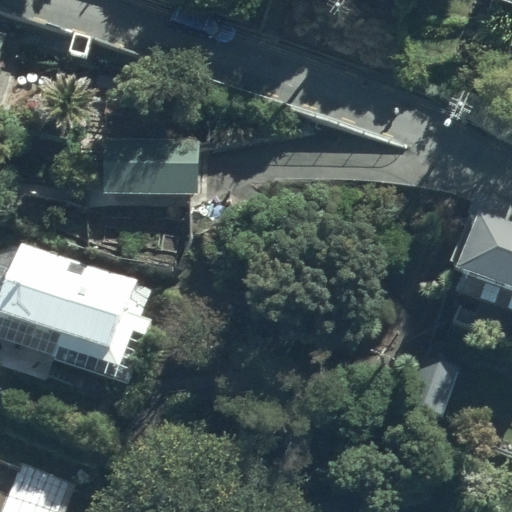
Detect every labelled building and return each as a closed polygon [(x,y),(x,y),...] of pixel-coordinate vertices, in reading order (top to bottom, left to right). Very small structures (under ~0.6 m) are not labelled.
[(0,70),(13,31),(0,27),(0,70)] [(205,135),(106,134),(106,195),(205,196),(205,135)] [(511,214),(489,206),(467,268),(470,269),(463,291),(511,308),(511,214)] [(158,283),(19,244),(0,313),(0,348),(140,387),(157,326),(147,323),(158,283)] [(12,496),(0,492),(0,511),(68,511),(79,481),(24,463),(12,496)]
